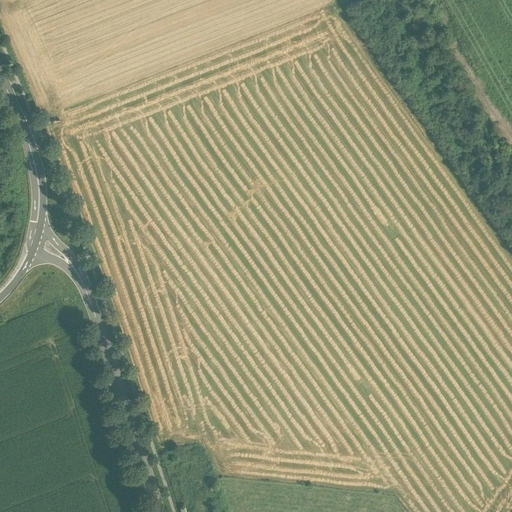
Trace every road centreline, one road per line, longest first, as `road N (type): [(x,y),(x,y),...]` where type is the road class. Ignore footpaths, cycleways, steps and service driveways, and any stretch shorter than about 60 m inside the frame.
road 1 (track): [(346,0),(339,3),(511,244)]
road 2 (unclassified): [(160,511),(82,279),(38,241)]
road 3 (tertiary): [(38,241),(35,165),(0,70)]
